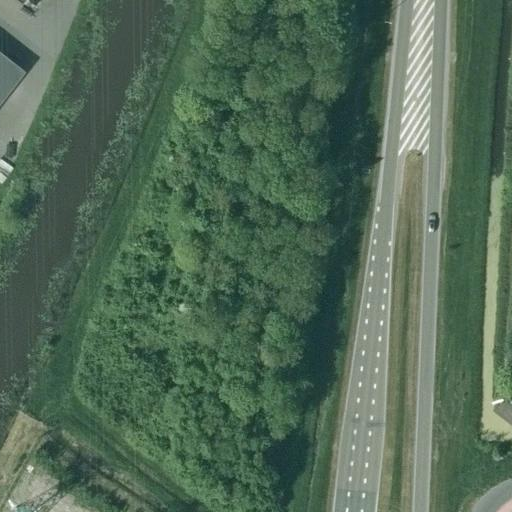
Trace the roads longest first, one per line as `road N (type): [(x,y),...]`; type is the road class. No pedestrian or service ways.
road 1 (trunk): [(406,0),(353,511)]
road 2 (trunk): [(419,511),(437,0)]
